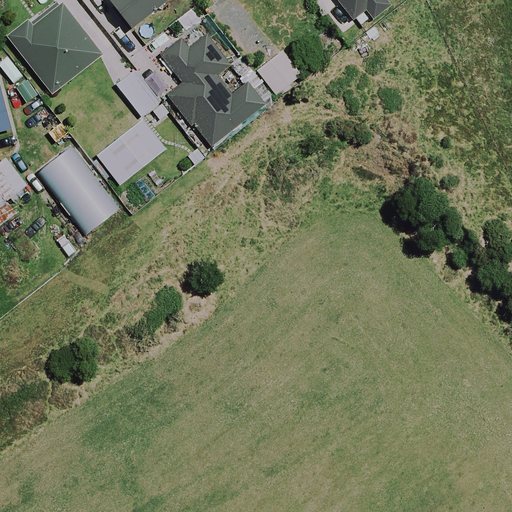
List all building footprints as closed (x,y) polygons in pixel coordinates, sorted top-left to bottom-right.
[(106,55),(63,0),(10,40),(53,96),(106,55)] [(196,0),(105,0),(132,34),(167,8),(188,36),(211,18),(196,0)] [(255,68),(275,98),(303,78),(283,49),(255,68)] [(140,120),(152,111),(158,119),(167,113),(161,104),(137,72),(116,87),(140,120)] [(253,84),(240,94),(251,109),(265,99),(253,84)] [(0,93),(0,134),(9,132),(0,93)] [(165,150),(140,121),(95,159),(119,188),(165,150)] [(119,213),(70,148),(37,174),(85,238),(119,213)] [(0,161),(0,228),(18,215),(8,202),(27,188),(4,158),(0,161)]
